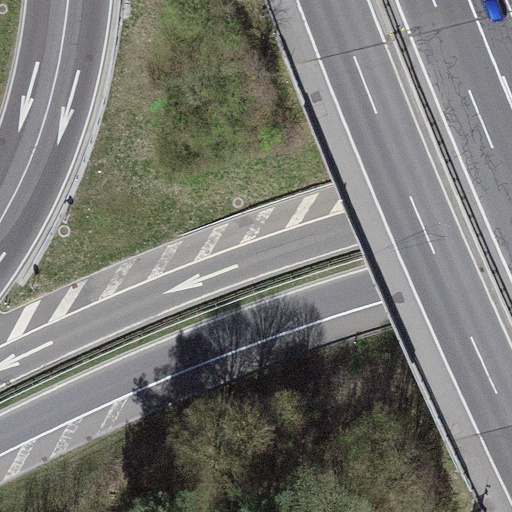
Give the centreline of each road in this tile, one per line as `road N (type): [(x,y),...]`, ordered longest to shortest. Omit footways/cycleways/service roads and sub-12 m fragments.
road 1 (motorway): [(0,437),(255,326),(511,253)]
road 2 (motorway): [(511,188),(212,275),(0,364)]
road 3 (motorway): [(335,0),(428,240),(511,424)]
road 4 (motorway): [(67,0),(54,92),(0,224)]
road 5 (motorway): [(511,198),(434,0)]
